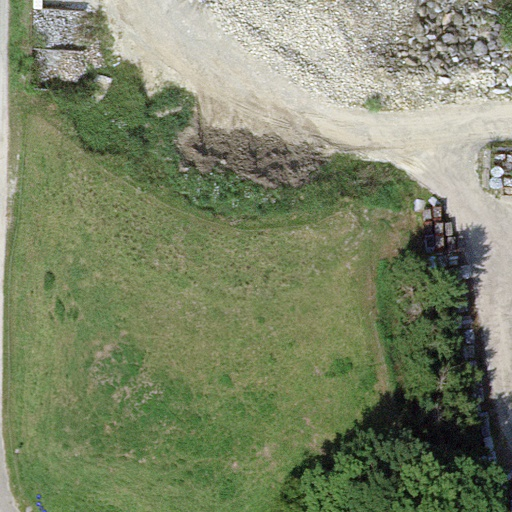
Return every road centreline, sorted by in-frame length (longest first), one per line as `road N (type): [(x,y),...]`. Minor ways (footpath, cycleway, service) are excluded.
road 1 (unknown): [(125,0),(157,68),(196,89),(265,106),(511,105)]
road 2 (track): [(0,169),(2,0)]
